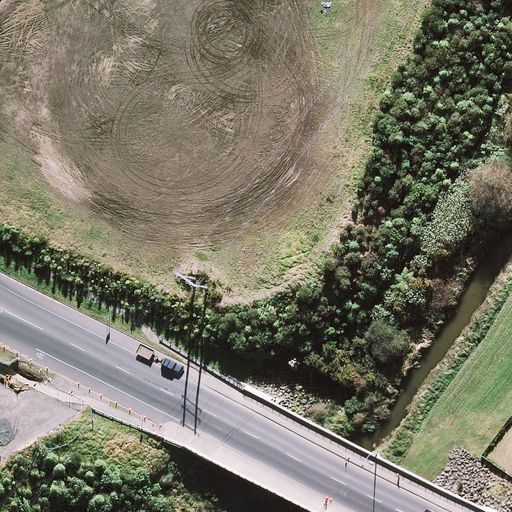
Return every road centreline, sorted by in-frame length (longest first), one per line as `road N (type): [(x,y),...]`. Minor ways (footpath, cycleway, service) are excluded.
road 1 (tertiary): [(205,408),(0,307)]
road 2 (tertiary): [(205,408),(406,511)]
